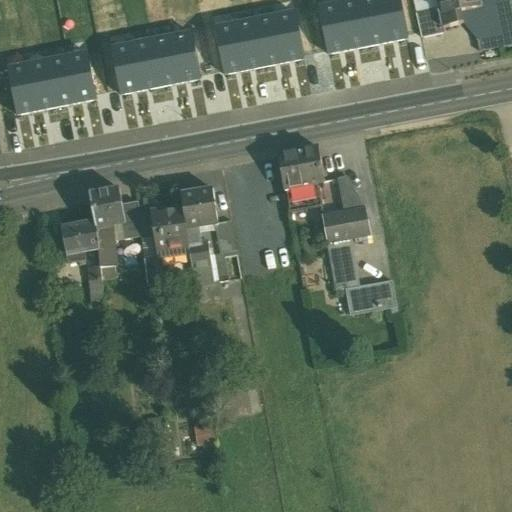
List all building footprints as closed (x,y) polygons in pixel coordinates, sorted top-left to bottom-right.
[(348,51),(368,47),(359,0),(339,4),(348,51)] [(368,47),(388,44),(379,0),(360,0),(359,0),(368,47)] [(379,0),(388,44),(408,40),(400,0),(379,0)] [(412,0),(416,14),(438,9),(436,0),(412,0)] [(436,0),(438,9),(443,29),(444,29),(463,24),(461,13),(482,8),(481,3),(480,0),(436,0)] [(511,12),(509,0),(498,0),(492,1),(501,36),(503,48),(511,46),(511,12)] [(477,40),(501,36),(492,1),(481,3),(482,8),(461,13),(463,24),(477,40)] [(328,55),(348,51),(339,4),(319,8),(328,55)] [(438,9),(416,14),(422,39),(445,34),(444,29),(443,29),(438,9)] [(284,65),(304,61),(295,13),(275,17),(284,65)] [(264,69),(284,65),(275,17),(255,21),(264,69)] [(244,73),(264,69),(255,21),(235,24),(244,73)] [(224,77),(244,73),(235,24),(215,28),(224,77)] [(181,85),(200,81),(191,34),(171,38),(181,85)] [(501,36),(477,40),(479,52),(503,48),(501,36)] [(161,89),(181,85),(171,38),(151,42),(161,89)] [(141,93),(161,89),(151,42),(131,46),(141,93)] [(121,96),(141,93),(131,46),(111,50),(121,96)] [(77,105),(97,101),(88,54),(68,58),(77,105)] [(57,109),(77,105),(68,58),(48,62),(57,109)] [(37,113),(57,109),(48,62),(28,66),(37,113)] [(17,116),(37,113),(28,66),(8,70),(17,116)] [(319,149),(279,156),(279,160),(284,190),(286,190),(315,185),(325,184),(319,149)] [(348,179),(337,184),(343,215),(366,211),(348,179)] [(315,185),(286,190),(290,213),(319,207),(315,185)] [(120,189),(91,194),(92,204),(96,221),(97,230),(109,227),(122,224),(126,223),(124,212),(121,198),(120,189)] [(214,190),(181,195),(183,208),(186,230),(200,228),(219,225),(214,190)] [(183,208),(152,213),(158,253),(189,249),(188,245),(186,230),(183,208)] [(138,209),(124,212),(126,223),(122,224),(125,240),(142,237),(138,209)] [(343,215),(322,219),(327,244),(351,239),(371,236),(366,211),(343,215)] [(11,218),(12,225),(24,222),(23,216),(11,218)] [(96,221),(62,228),(65,241),(60,242),(61,252),(67,250),(68,256),(85,253),(99,250),(97,230),(96,221)] [(109,227),(97,230),(99,250),(101,268),(101,269),(116,267),(113,232),(110,232),(109,227)] [(200,228),(186,230),(188,245),(202,243),(200,228)] [(222,238),(223,254),(239,253),(238,237),(222,238)] [(351,239),(327,244),(336,292),(347,290),(359,287),(351,239)] [(202,243),(188,245),(189,249),(194,287),(215,284),(209,242),(202,243)] [(85,253),(68,256),(69,264),(86,261),(85,253)] [(166,257),(144,260),(148,287),(170,285),(166,257)] [(101,268),(90,269),(91,283),(102,282),(101,269),(101,268)] [(102,282),(91,283),(93,300),(96,300),(97,307),(104,307),(102,282)] [(392,282),(378,284),(382,309),(397,307),(392,282)] [(359,287),(347,290),(351,315),(382,309),(378,284),(359,287)]
